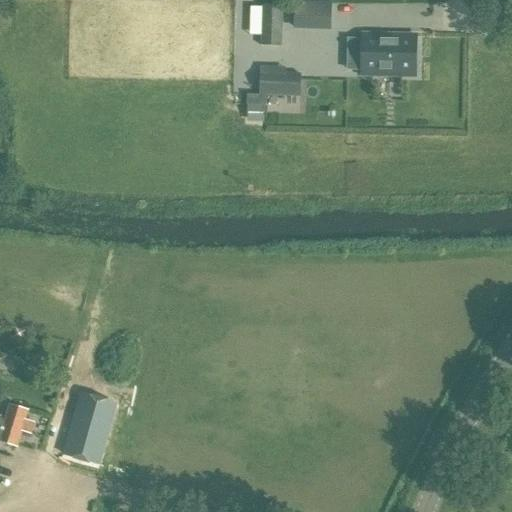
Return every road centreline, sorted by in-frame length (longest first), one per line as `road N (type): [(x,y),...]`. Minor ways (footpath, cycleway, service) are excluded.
road 1 (tertiary): [(425,511),(511,347)]
road 2 (unknown): [(170,511),(16,466)]
